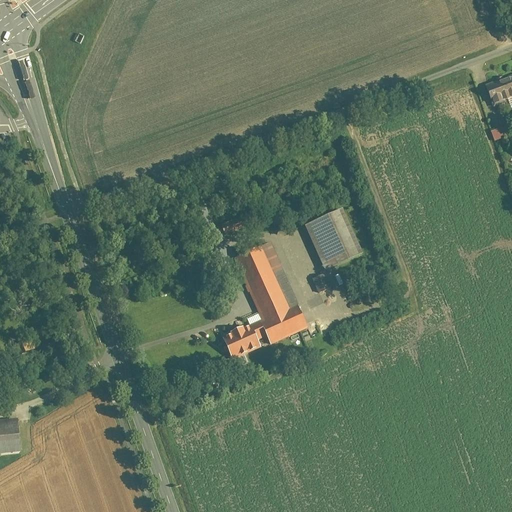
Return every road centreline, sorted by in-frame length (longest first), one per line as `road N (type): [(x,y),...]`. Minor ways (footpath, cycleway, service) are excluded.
road 1 (residential): [(70,213),(511,50)]
road 2 (tertiary): [(70,213),(172,511)]
road 3 (tertiary): [(4,35),(70,213)]
